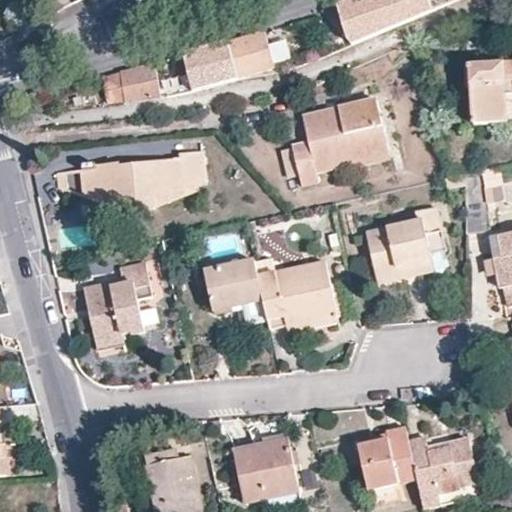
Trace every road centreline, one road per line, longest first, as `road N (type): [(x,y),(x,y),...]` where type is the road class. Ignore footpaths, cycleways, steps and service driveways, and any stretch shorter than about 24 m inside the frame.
road 1 (residential): [(401,357),(352,379),(66,407)]
road 2 (residential): [(0,86),(300,0)]
road 3 (residential): [(66,407),(0,165)]
